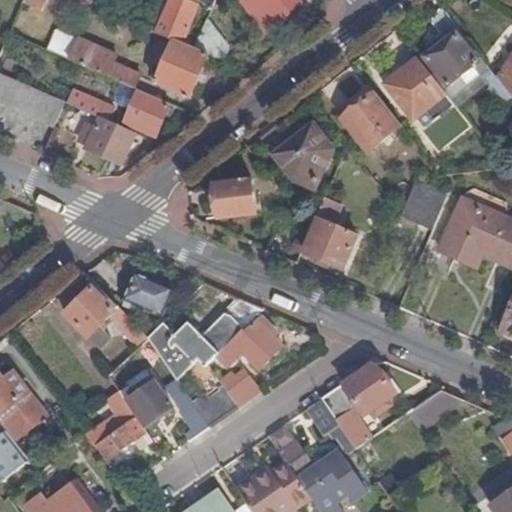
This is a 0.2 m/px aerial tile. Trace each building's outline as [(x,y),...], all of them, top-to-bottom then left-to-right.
[(27,0),(25,4),(42,10),(47,0),(27,0)] [(160,0),(147,30),(176,43),(184,46),(200,10),(177,0),(160,0)] [(219,0),(213,0),(210,7),(215,9),(219,0)] [(241,0),(268,33),(280,24),(281,25),(304,6),(299,0),(241,0)] [(511,97),(498,81),(442,9),(432,25),(444,40),(441,43),(444,48),(427,61),(457,97),(470,87),(463,77),(475,68),(491,90),(487,93),(499,110),(511,100),(511,97)] [(210,58),(225,64),(231,52),(209,24),(197,52),(210,58)] [(50,52),(136,90),(138,91),(143,77),(117,65),(120,59),(59,33),(50,52)] [(192,99),(210,58),(197,52),(184,46),(176,43),(158,84),(192,99)] [(449,98),(421,61),(387,87),(416,123),(449,98)] [(511,97),(511,61),(498,81),(511,97)] [(0,103),(57,128),(67,104),(0,74),(0,103)] [(158,138),(173,106),(138,91),(136,90),(128,109),(134,112),(128,125),(158,138)] [(70,105),(103,119),(111,123),(117,111),(76,92),(70,105)] [(404,128),(377,95),(345,120),(371,154),(404,128)] [(122,166),(137,135),(111,123),(103,119),(89,152),(122,166)] [(334,150),(315,127),(288,147),(291,151),(279,161),(296,182),(316,190),(334,150)] [(451,128),(433,142),(441,151),(458,137),(451,128)] [(450,194),(419,181),(404,216),(436,229),(450,194)] [(253,182),(216,187),(221,220),(257,216),(253,182)] [(342,206),(327,199),(318,220),(320,221),(306,254),(345,270),(359,237),(334,226),(342,206)] [(454,275),(475,226),(457,217),(435,265),(454,275)] [(510,284),(511,279),(511,241),(475,226),(454,275),(471,282),(477,269),(510,284)] [(174,292),(137,276),(124,306),(144,316),(147,310),(162,317),(174,292)] [(149,341),(96,286),(68,315),(101,350),(112,339),(105,330),(109,326),(106,322),(113,316),(113,320),(139,350),(149,341)] [(511,311),(501,336),(511,341),(511,311)] [(246,332),(247,331),(235,319),(228,315),(205,338),(191,325),(178,337),(166,325),(150,340),(180,382),(201,362),(208,369),(210,368),(222,355),(246,332)] [(248,334),(246,332),(222,355),(228,362),(231,365),(239,358),(240,359),(245,355),(261,372),(285,348),(264,327),(267,324),(263,320),(248,334)] [(228,362),(222,355),(210,368),(216,374),(228,362)] [(374,366),(345,386),(367,417),(374,412),(378,418),(392,409),(388,403),(399,395),(388,379),(384,380),(374,366)] [(12,374),(44,414),(45,412),(14,372),(12,374)] [(237,380),(253,400),(263,392),(247,372),(237,380)] [(30,424),(44,414),(12,374),(3,380),(0,376),(0,375),(0,423),(7,433),(16,444),(30,424)] [(131,388),(121,394),(138,420),(144,429),(173,409),(158,385),(156,385),(153,381),(139,390),(138,389),(133,392),(131,388)] [(198,400),(207,420),(237,407),(229,386),(198,400)] [(341,427),(358,451),(368,444),(361,435),(365,432),(359,412),(352,401),(342,388),(324,401),(341,427)] [(429,428),(466,402),(445,392),(418,411),(429,428)] [(200,437),(211,429),(187,393),(176,400),(200,437)] [(109,403),(119,418),(123,423),(126,428),(138,420),(121,394),(109,403)] [(327,436),(341,427),(324,401),(310,410),(327,436)] [(511,452),(511,417),(507,420),(496,429),(511,452)] [(119,418),(89,439),(93,444),(123,423),(119,418)] [(126,428),(97,449),(108,462),(137,443),(144,450),(154,444),(144,429),(138,420),(126,428)] [(312,498),(321,511),(325,511),(350,495),(356,503),(370,494),(341,452),(321,466),(320,465),(315,468),(286,427),(271,437),(290,465),(312,498)] [(8,457),(19,449),(16,444),(7,433),(0,438),(0,477),(10,470),(7,465),(11,461),(8,457)] [(240,493),(253,511),(292,511),(312,498),(290,465),(275,475),(268,480),(265,476),(240,493)] [(273,471),(265,476),(268,480),(275,475),(273,471)] [(100,511),(77,481),(48,503),(42,495),(25,507),(28,511),(100,511)] [(236,511),(225,495),(199,511),(236,511)] [(511,511),(511,495),(495,508),(497,511),(511,511)]
